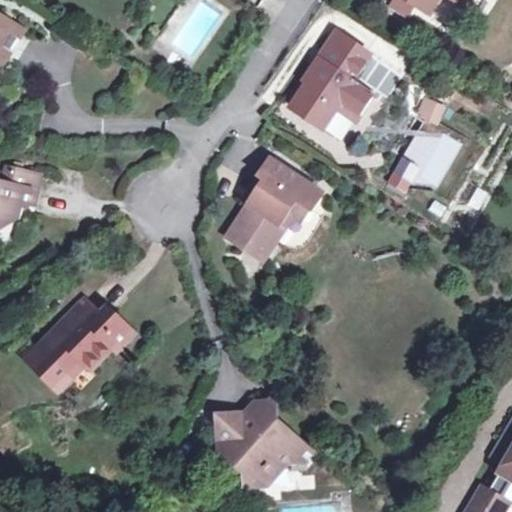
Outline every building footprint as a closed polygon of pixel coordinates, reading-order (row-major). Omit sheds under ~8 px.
[(414,5),(405,0),(394,0),(390,7),(406,17),(414,5)] [(405,0),(414,5),(431,16),(440,0),(453,0),(467,8),(471,0),(405,0)] [(0,62),(3,64),(23,32),(0,17),(0,62)] [(344,106),(359,116),(372,97),(347,80),(366,54),(337,34),(305,82),(309,85),(292,109),(322,130),(336,109),(344,106)] [(426,116),(431,104),(425,101),(420,113),(426,116)] [(443,109),(431,104),(426,116),(424,119),(436,125),(443,109)] [(344,106),(336,109),(354,122),(359,116),(344,106)] [(436,125),(424,119),(421,125),(434,131),(436,125)] [(402,196),(418,168),(400,157),(384,185),(402,196)] [(304,203),(313,209),(324,193),(272,160),(261,176),(267,180),(252,203),(228,239),(265,262),(288,228),(281,224),(298,199),(304,203)] [(3,185),(0,184),(0,218),(13,221),(16,219),(19,205),(32,207),(38,177),(6,171),(3,185)] [(267,180),(261,176),(247,200),(252,203),(267,180)] [(281,224),(288,228),(295,217),(304,203),(298,199),(281,224)] [(313,209),(304,203),(295,217),(304,223),(313,209)] [(107,321),(86,301),(53,333),(59,339),(56,342),(50,336),(27,360),(58,392),(86,364),(92,370),(113,348),(118,352),(134,334),(114,315),(107,321)] [(279,406),(272,401),(257,402),(258,413),(258,416),(248,417),(247,414),(220,416),(221,452),(246,473),(247,489),(269,488),(268,472),(275,464),(308,462),(315,453),(280,421),(279,406)] [(511,422),(500,442),(511,449),(511,453),(505,465),(489,492),(482,488),(468,511),(504,511),(509,504),(502,500),(511,482),(511,422)] [(492,458),(505,465),(511,453),(511,449),(500,442),(492,458)]
